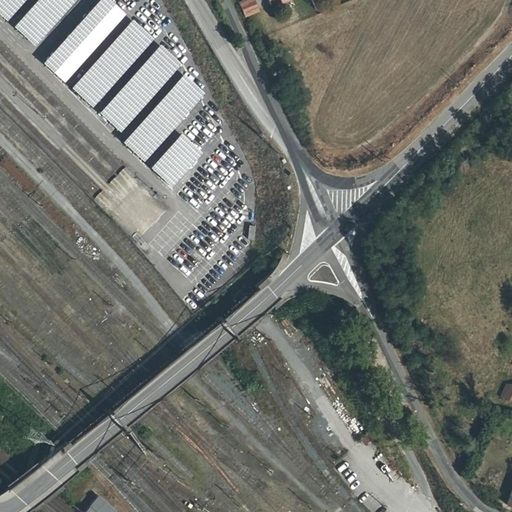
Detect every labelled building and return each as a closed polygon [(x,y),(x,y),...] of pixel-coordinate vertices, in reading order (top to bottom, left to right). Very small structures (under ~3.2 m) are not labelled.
[(0,0),(0,13),(36,45),(75,0),(0,0)] [(65,82),(127,12),(114,0),(97,0),(42,62),(65,82)] [(339,5),(335,16),(346,20),(349,10),(339,5)] [(175,128),(209,87),(124,16),(78,70),(80,72),(64,90),(175,182),(202,150),(175,128)] [(501,398),(510,401),(511,393),(511,382),(508,382),(501,398)] [(98,494),(83,511),(85,511),(115,511),(117,511),(98,494)]
